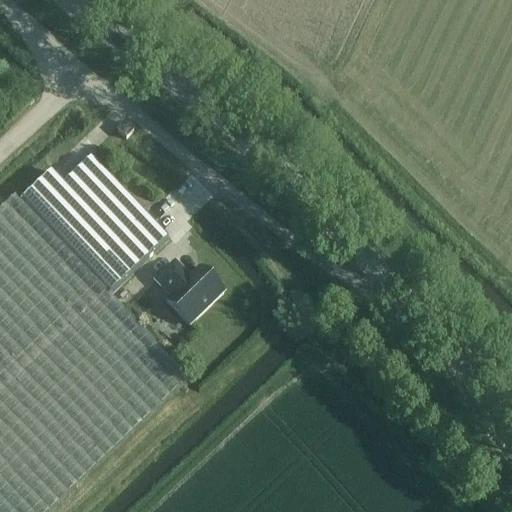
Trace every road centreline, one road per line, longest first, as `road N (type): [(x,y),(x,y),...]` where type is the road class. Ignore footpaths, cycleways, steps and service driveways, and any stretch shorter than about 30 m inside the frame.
road 1 (residential): [(381,281),(339,271),(279,231),(0,0)]
road 2 (track): [(210,178),(282,266),(279,314),(253,350),(84,511)]
road 3 (tertiary): [(381,281),(263,157),(64,0)]
road 4 (track): [(277,258),(511,498)]
road 5 (tertiary): [(511,416),(381,281)]
road 6 (track): [(511,466),(472,409),(452,354)]
